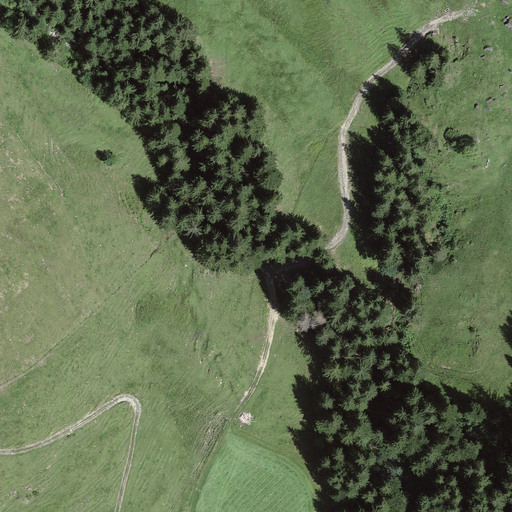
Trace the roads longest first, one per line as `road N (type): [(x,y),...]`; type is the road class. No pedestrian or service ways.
road 1 (track): [(192,511),(263,361),(273,275),(348,237),(351,127),(370,81),(441,17),(476,8)]
road 2 (track): [(118,511),(135,401),(122,398),(48,440),(0,451)]
